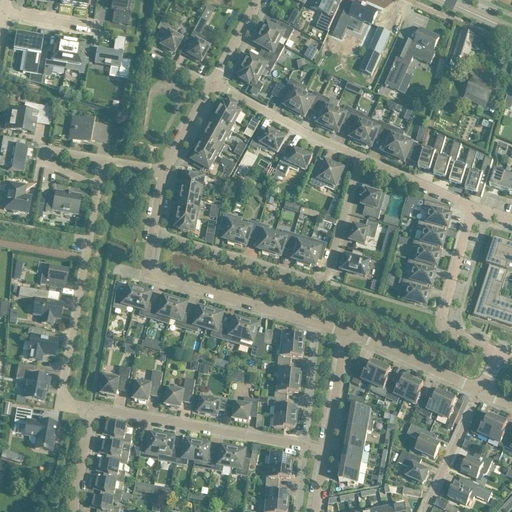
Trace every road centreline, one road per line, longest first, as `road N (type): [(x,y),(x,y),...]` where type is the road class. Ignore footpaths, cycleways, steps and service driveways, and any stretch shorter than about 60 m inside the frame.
road 1 (residential): [(153,233),(325,280),(359,161)]
road 2 (residential): [(92,417),(59,398),(96,187)]
road 3 (residential): [(315,323),(150,274),(153,233)]
road 4 (residential): [(303,447),(92,417)]
road 5 (residential): [(470,209),(441,321),(494,354)]
road 6 (residential): [(359,161),(212,85)]
road 7 (residential): [(480,388),(348,333)]
road 8 (residential): [(423,511),(480,388)]
road 9 (residential): [(303,447),(315,323)]
road 10 (residential): [(470,209),(359,161)]
